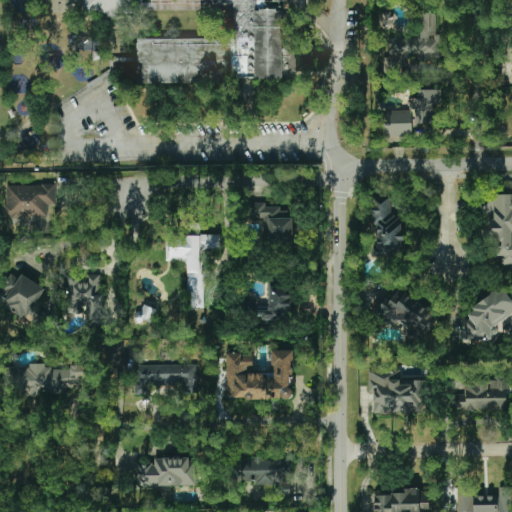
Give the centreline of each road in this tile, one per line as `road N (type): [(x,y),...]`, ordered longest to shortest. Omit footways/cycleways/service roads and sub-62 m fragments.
road 1 (residential): [(341,421),(0,424)]
road 2 (tertiary): [(341,511),(340,171)]
road 3 (residential): [(340,171),(171,178),(132,192)]
road 4 (tertiary): [(511,163),(340,171)]
road 5 (residential): [(511,448),(341,451)]
road 6 (residential): [(479,164),(476,0)]
